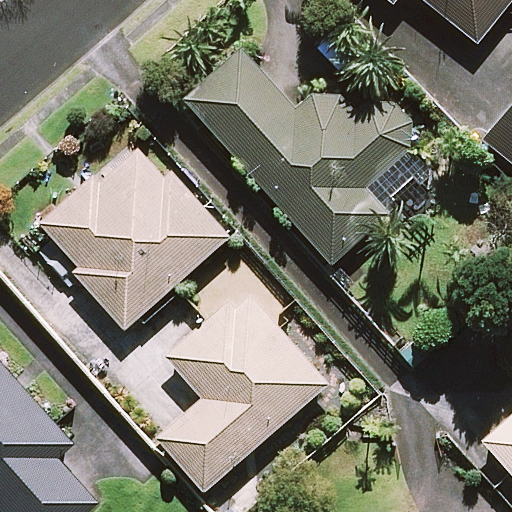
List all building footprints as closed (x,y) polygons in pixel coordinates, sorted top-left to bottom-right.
[(388,0),(393,4),(396,0),(425,0),(476,42),(511,0),(388,0)] [(297,110),(241,49),(184,101),(332,264),(384,216),(362,192),(424,135),(388,96),(362,120),(327,82),(297,110)] [(511,106),(485,138),(511,160),(511,106)] [(229,238),(143,139),(44,225),(79,266),(74,270),(125,328),(229,238)] [(326,385),(245,291),(168,357),(205,399),(159,438),(204,490),(326,385)] [(68,441),(0,363),(0,507),(4,511),(86,511),(97,503),(54,454),(68,441)] [(511,415),(483,440),(511,472),(511,415)]
